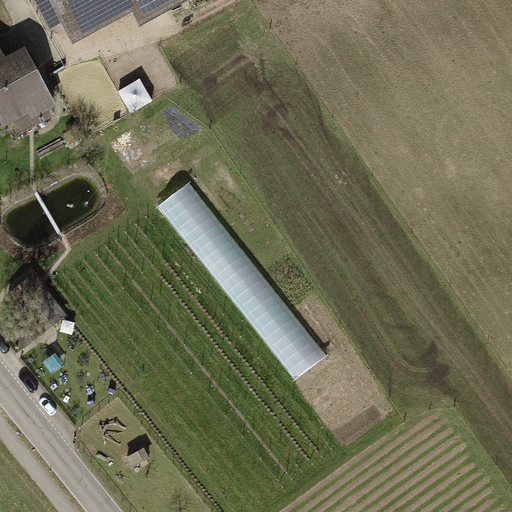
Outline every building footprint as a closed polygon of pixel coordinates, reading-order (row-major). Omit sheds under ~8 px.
[(43,0),(71,49),(132,16),(139,30),(195,0),(43,0)] [(0,45),(0,119),(7,131),(16,126),(21,136),(55,118),(52,113),(60,108),(27,49),(8,59),(0,45)] [(161,203),(296,377),(328,353),(192,179),(161,203)] [(42,339),(70,317),(36,276),(9,298),(42,339)] [(152,460),(146,450),(127,460),(133,470),(152,460)]
